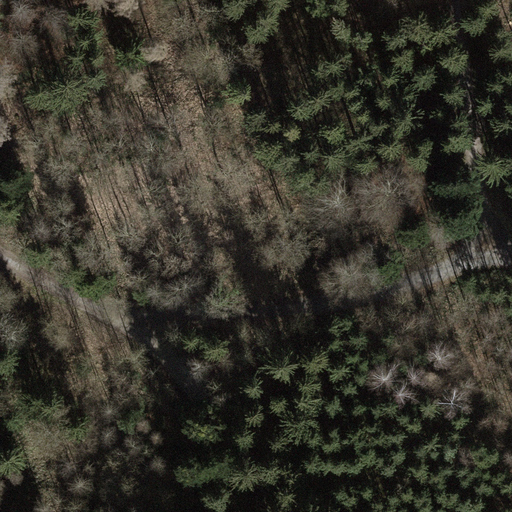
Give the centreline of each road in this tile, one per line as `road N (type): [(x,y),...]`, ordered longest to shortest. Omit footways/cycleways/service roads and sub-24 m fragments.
road 1 (track): [(0,248),(144,326),(511,214)]
road 2 (track): [(144,326),(293,511)]
road 3 (track): [(472,0),(511,204)]
